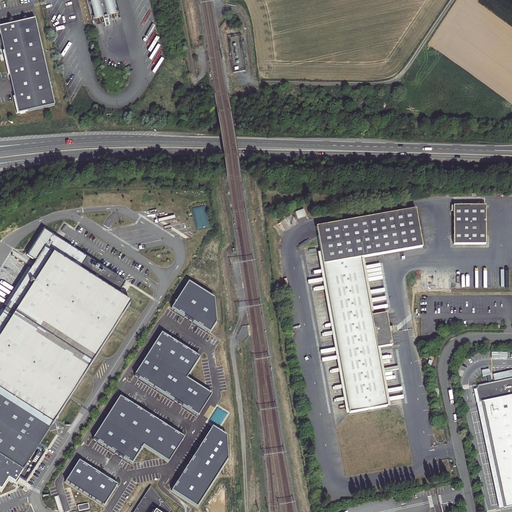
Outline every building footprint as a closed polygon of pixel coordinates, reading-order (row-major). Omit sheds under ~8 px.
[(99,0),(90,0),(95,20),(104,18),(99,0)] [(99,0),(104,18),(104,20),(109,19),(109,17),(104,0),(99,0)] [(113,0),(104,0),(109,17),(117,14),(113,0)] [(0,27),(18,101),(21,112),(57,104),(36,17),(0,26),(0,27)] [(298,219),(306,215),(304,208),(295,212),(298,219)] [(449,214),(448,247),(481,248),(481,209),(447,208),(447,213),(449,214)] [(346,417),(385,410),(373,351),(389,349),(383,315),(368,318),(357,261),(419,250),(412,211),(312,229),(346,417)] [(125,282),(44,231),(27,256),(36,262),(0,318),(0,390),(53,424),(130,303),(118,295),(125,282)] [(188,283),(172,309),(210,332),(216,322),(214,299),(188,283)] [(200,358),(162,333),(135,375),(198,415),(211,395),(186,379),(200,358)] [(479,404),(501,510),(511,507),(511,380),(476,388),(473,392),(476,404),(479,404)] [(38,447),(53,424),(0,390),(0,488),(1,489),(8,478),(15,483),(19,478),(38,447)] [(120,398),(94,439),(131,463),(143,445),(168,462),(183,439),(120,398)] [(212,427),(172,491),(197,507),(228,458),(226,436),(212,427)] [(45,452),(38,447),(19,478),(26,482),(45,452)] [(117,485),(79,461),(66,482),(104,506),(117,485)] [(167,511),(148,487),(131,511),(167,511)]
